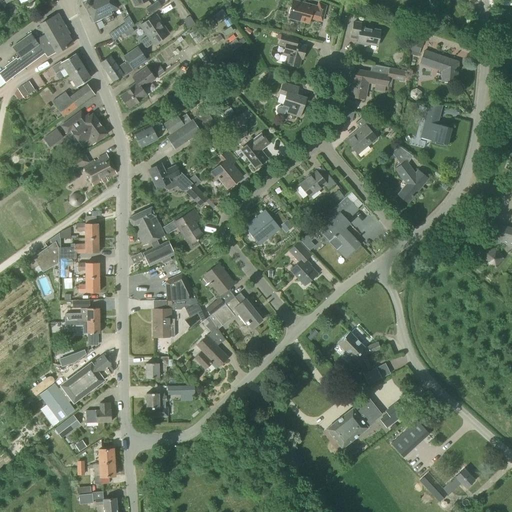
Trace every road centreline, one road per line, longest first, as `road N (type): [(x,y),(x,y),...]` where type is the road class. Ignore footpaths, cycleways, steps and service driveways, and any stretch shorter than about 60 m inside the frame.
road 1 (residential): [(129,443),(120,138),(64,0)]
road 2 (residential): [(405,244),(452,204),(471,161),(484,0)]
road 3 (residential): [(296,330),(224,238),(224,225),(320,142)]
road 4 (residential): [(129,443),(196,431),(296,330)]
road 5 (unclassified): [(511,457),(416,368),(392,295)]
road 6 (residential): [(320,142),(405,244)]
